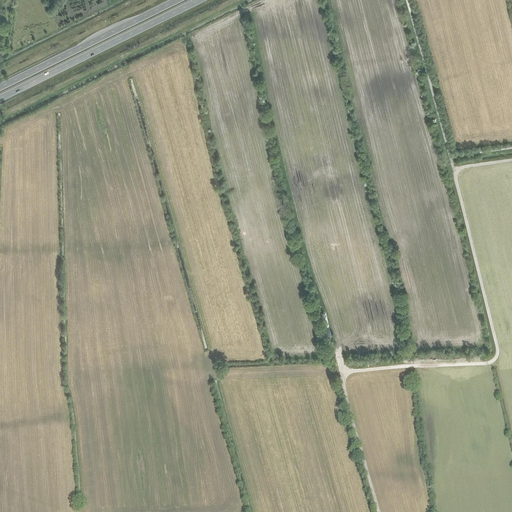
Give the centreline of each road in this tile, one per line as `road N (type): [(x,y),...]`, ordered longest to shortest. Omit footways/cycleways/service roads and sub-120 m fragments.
road 1 (unknown): [(449,167),(496,357),(339,379),(375,511)]
road 2 (trunk): [(0,99),(200,0)]
road 3 (trunk): [(177,0),(0,87)]
